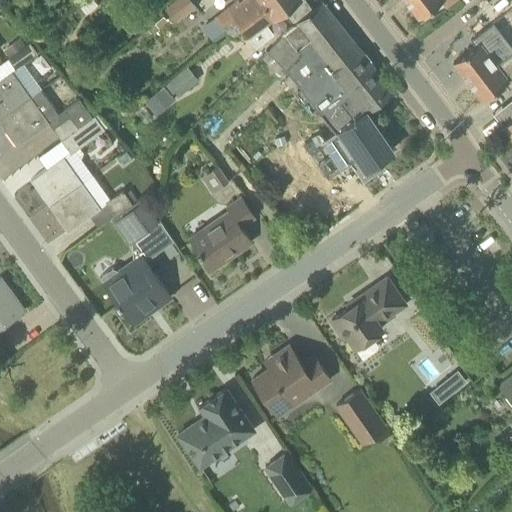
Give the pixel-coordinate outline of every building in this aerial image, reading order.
[(192,0),(176,0),(166,8),(177,22),(198,6),(192,0)] [(214,42),(228,32),(239,23),(239,24),(269,1),(268,0),(247,0),(242,4),(238,0),(237,0),(202,26),(214,42)] [(268,0),(269,1),(239,24),(239,23),(228,32),(232,37),(243,28),(249,37),(275,18),(283,12),(294,26),(313,9),(306,0),(268,0)] [(367,111),(393,91),(393,90),(376,68),(322,0),(321,1),(313,9),(294,26),(286,32),(268,51),(286,69),(336,131),(367,110),(367,111)] [(406,0),(420,17),(432,8),(441,1),(444,4),(446,6),(453,0),(406,0)] [(511,6),(501,15),(508,23),(511,20),(511,6)] [(497,65),(485,49),(502,36),(492,23),(471,39),(476,45),(454,62),(468,81),(481,71),(483,75),(497,65)] [(20,37),(2,49),(8,58),(26,45),(20,37)] [(16,68),(38,53),(30,42),(8,58),(16,68)] [(73,78),(92,62),(83,52),(65,69),(73,78)] [(509,89),(511,86),(511,52),(497,65),(483,75),(481,71),(468,81),(483,100),(505,83),(509,89)] [(179,96),(199,79),(188,66),(168,83),(179,96)] [(0,117),(31,96),(13,70),(0,78),(0,117)] [(166,106),(176,98),(165,84),(154,93),(166,106)] [(0,121),(17,145),(49,122),(48,120),(58,113),(41,89),(31,96),(0,117),(0,121)] [(71,115),(54,128),(62,139),(93,117),(80,98),(66,108),(71,115)] [(394,150),(367,111),(367,110),(336,131),(337,132),(339,130),(357,157),(350,161),(364,181),(385,166),(380,159),(394,150)] [(71,153),(105,129),(95,115),(93,117),(62,139),(71,153)] [(511,137),(511,117),(502,125),(511,137)] [(50,205),(83,182),(64,156),(31,179),(50,205)] [(219,188),(229,181),(219,165),(208,172),(219,188)] [(68,231),(101,208),(83,182),(50,205),(68,231)] [(115,215),(138,200),(131,190),(126,193),(124,190),(105,201),(115,215)] [(235,253),(252,242),(241,226),(254,217),(241,196),(226,206),(229,210),(190,237),(199,249),(197,250),(200,255),(202,254),(212,269),(213,268),(211,266),(234,251),(235,253)] [(139,236),(159,222),(144,201),(125,215),(139,236)] [(171,296),(142,255),(120,271),(105,281),(101,276),(100,276),(118,301),(116,302),(119,306),(121,305),(131,319),(152,303),(155,307),(171,296)] [(0,328),(25,310),(1,277),(0,277),(0,328)] [(374,335),(383,329),(378,322),(405,304),(387,277),(355,299),(357,302),(332,319),(344,337),(347,335),(356,347),(362,357),(378,347),(379,342),(374,335)] [(305,398),(332,380),(314,355),(302,363),(289,344),(272,356),(276,362),(253,378),(274,408),(300,391),(305,398)] [(0,360),(2,364),(10,358),(2,347),(0,348),(0,360)] [(511,373),(500,383),(511,397),(511,373)] [(228,447),(254,429),(226,388),(199,406),(206,415),(179,434),(197,461),(225,443),(228,447)] [(362,443),(386,426),(360,388),(335,405),(362,443)] [(289,503),(312,487),(287,452),(264,468),(289,503)]
